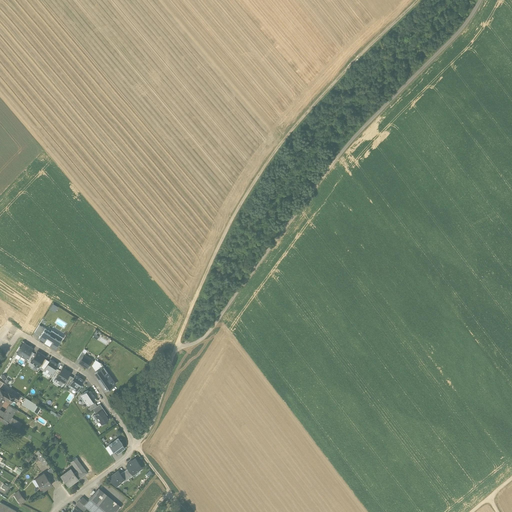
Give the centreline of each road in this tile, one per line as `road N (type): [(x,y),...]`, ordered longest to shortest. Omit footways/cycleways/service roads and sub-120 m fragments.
road 1 (track): [(176,350),(203,336),(340,154),(481,0)]
road 2 (track): [(176,350),(212,260),(260,173),(416,0)]
road 3 (residential): [(19,332),(90,378),(134,444),(55,511)]
